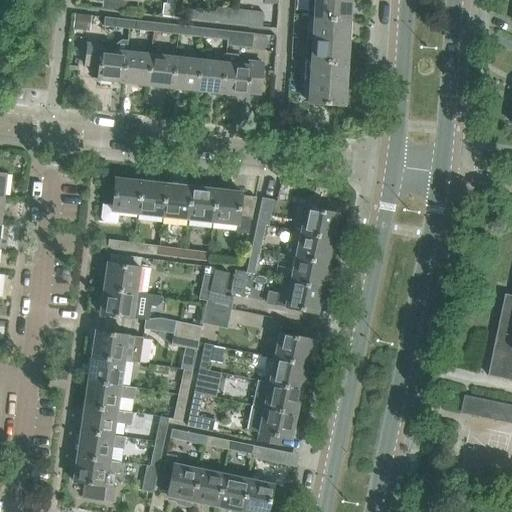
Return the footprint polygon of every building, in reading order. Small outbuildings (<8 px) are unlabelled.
[(314,0),(313,17),(349,20),(350,0),(314,0)] [(186,18),(211,21),(212,12),(187,9),(186,18)] [(237,15),(236,24),(262,27),(263,12),(238,9),(237,15)] [(237,15),(212,12),(211,21),(236,24),(237,15)] [(85,29),(87,16),(74,14),(72,28),(85,29)] [(103,26),(128,29),(129,20),(104,17),(103,26)] [(348,41),(349,20),(313,17),(312,39),(348,41)] [(128,29),(153,31),(154,23),(129,20),(128,29)] [(153,31),(177,34),(178,25),(154,23),(153,31)] [(177,34),(202,37),(203,28),(178,25),(177,34)] [(228,31),(203,28),(202,37),(227,40),(228,31)] [(228,31),(227,40),(226,45),(251,48),(253,34),(228,31)] [(346,62),(348,41),(312,39),(310,60),(346,62)] [(97,79),(122,82),(126,51),(101,49),(102,45),(87,43),(85,65),(98,67),(97,79)] [(122,82),(147,85),(150,54),(126,51),(122,82)] [(147,85),(172,88),(175,57),(150,54),(147,85)] [(224,62),(221,93),(246,96),(246,93),(258,94),(262,62),(249,61),(248,65),(237,64),(238,55),(226,54),(225,63),(224,62)] [(172,88),(196,90),(200,60),(175,57),(172,88)] [(224,62),(200,60),(196,90),(221,93),(224,62)] [(345,83),(346,62),(310,60),(309,81),(345,83)] [(344,105),(345,83),(309,81),(308,103),(344,105)] [(118,211),(137,213),(140,181),(115,178),(112,204),(102,203),(100,218),(103,221),(117,223),(118,211)] [(162,216),(165,184),(140,181),(137,213),(162,216)] [(162,216),(187,219),(191,186),(165,184),(162,216)] [(212,222),(216,189),(191,186),(187,219),(212,222)] [(216,189),(212,222),(237,224),(236,234),(249,235),(250,222),(238,221),(241,195),(241,192),(216,189)] [(250,222),(256,197),(241,195),(238,221),(250,222)] [(262,198),(256,223),(266,226),(269,226),(275,201),(262,198)] [(305,207),(300,232),(332,239),(337,214),(305,207)] [(256,223),(251,248),(261,250),(266,226),(256,223)] [(285,254),(295,257),(327,263),(332,239),(300,232),(297,246),(287,244),(285,254)] [(107,249),(132,253),(134,243),(108,240),(107,249)] [(132,253),(157,256),(159,246),(134,243),(132,253)] [(157,256),(183,259),(184,249),(159,246),(157,256)] [(261,250),(251,248),(246,273),(256,276),(261,250)] [(184,249),(183,259),(209,262),(210,253),(184,249)] [(295,257),(290,281),(322,288),(327,263),(295,257)] [(107,262),(103,288),(136,293),(139,267),(107,262)] [(212,277),(209,292),(224,295),(228,273),(214,270),(212,277)] [(198,301),(206,302),(208,292),(209,292),(212,277),(203,275),(198,301)] [(322,288),(290,281),(285,307),(317,313),(322,288)] [(103,288),(99,313),(132,318),(134,305),(149,307),(151,295),(136,293),(103,288)] [(206,304),(231,309),(233,298),(209,292),(208,292),(206,302),(206,304)] [(511,295),(504,294),(487,375),(511,380),(511,295)] [(231,309),(206,304),(201,323),(226,329),(231,309)] [(173,333),(199,339),(201,327),(176,322),(173,333)] [(95,331),(91,356),(139,362),(142,337),(95,331)] [(199,339),(173,333),(171,345),(196,350),(199,339)] [(279,333),(274,358),(306,364),(311,339),(279,333)] [(203,344),(198,367),(208,369),(213,346),(203,344)] [(136,387),(139,362),(91,356),(88,381),(136,387)] [(269,382),(301,389),(306,364),(274,358),(266,356),(261,381),(269,382)] [(198,367),(193,392),(202,394),(208,369),(198,367)] [(182,370),(177,395),(187,396),(192,372),(182,370)] [(88,381),(85,406),(118,410),(119,398),(138,400),(139,390),(136,390),(136,387),(88,381)] [(301,389),(269,382),(264,407),(296,414),(301,389)] [(186,427),(212,433),(214,421),(198,417),(202,394),(193,392),(186,427)] [(187,396),(177,395),(172,421),(181,423),(187,396)] [(511,405),(464,396),(460,414),(511,424),(511,405)] [(296,414),(264,407),(252,405),(246,430),(258,432),(256,441),(279,446),(280,437),(290,439),(296,414)] [(128,424),(129,412),(118,410),(85,406),(82,431),(114,435),(116,422),(128,424)] [(158,421),(154,441),(163,443),(168,420),(157,418),(156,421),(158,421)] [(124,449),(125,437),(82,431),(79,456),(111,460),(113,448),(124,449)] [(178,441),(203,446),(205,437),(180,432),(178,441)] [(203,446),(228,451),(230,442),(205,437),(203,446)] [(140,493),(153,495),(163,443),(154,441),(149,462),(143,461),(142,466),(146,467),(140,493)] [(228,451),(253,456),(255,446),(230,442),(228,451)] [(255,446),(253,456),(252,459),(277,464),(280,451),(255,446)] [(191,505),(192,501),(198,469),(174,464),(175,457),(165,454),(159,490),(167,492),(166,496),(175,498),(175,501),(177,504),(188,507),(191,505)] [(111,460),(79,456),(75,482),(91,484),(89,497),(85,497),(85,498),(117,502),(119,486),(108,485),(110,472),(120,474),(122,462),(111,460)] [(192,501),(216,506),(223,474),(198,469),(192,501)] [(216,506),(241,511),(248,479),(223,474),(216,506)] [(248,479),(241,511),(244,511),(267,511),(273,484),(248,479)]
